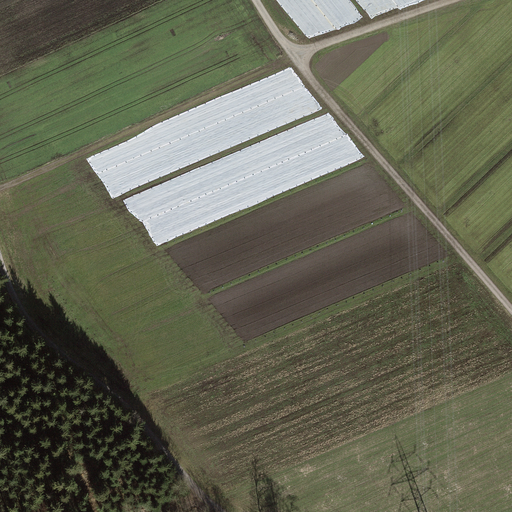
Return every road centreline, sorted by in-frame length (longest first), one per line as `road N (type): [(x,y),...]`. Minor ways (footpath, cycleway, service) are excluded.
road 1 (track): [(0,190),(294,55),(454,0)]
road 2 (track): [(511,311),(328,100),(255,0)]
road 3 (track): [(218,511),(134,416),(24,316),(0,254)]
